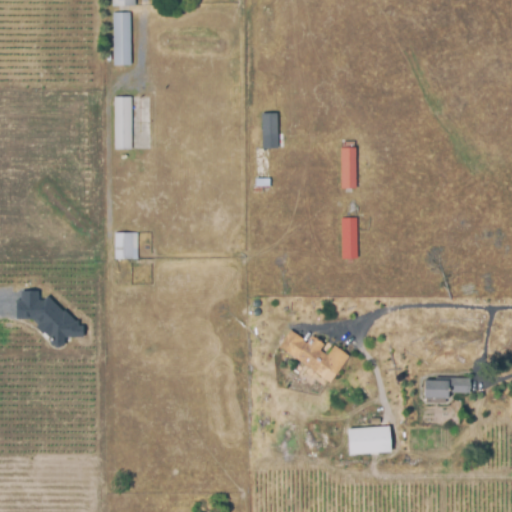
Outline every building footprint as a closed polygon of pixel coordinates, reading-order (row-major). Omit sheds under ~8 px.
[(130,13),(131,63),(115,63),(115,13),(130,13)] [(133,96),(133,148),(116,148),(116,96),(133,96)] [(260,115),(277,115),(278,148),(261,149),(260,115)] [(356,146),(356,186),(342,186),(342,146),(356,146)] [(271,178),(271,186),(263,187),(263,193),(255,193),(255,177),(271,178)] [(356,218),(357,260),(343,260),(342,218),(356,218)] [(113,233),(138,233),(138,260),(114,260),(113,233)] [(37,292),(38,301),(42,301),(47,296),(60,310),(62,312),(64,311),(70,317),(74,321),(77,321),(78,327),(82,327),(82,338),(78,338),(74,338),(63,338),(63,346),(58,346),(58,349),(55,349),(55,346),(52,346),(50,346),(50,344),(52,343),(52,338),(52,336),(49,339),(41,331),(40,333),(35,328),(38,325),(31,319),(15,319),(15,301),(20,301),(20,292),(37,292)] [(291,330),(303,340),(308,343),(313,335),(325,344),(321,350),(328,355),(335,345),(350,355),(332,381),(280,345),(291,330)] [(426,380),(451,380),(451,379),(470,379),(471,393),(451,393),(451,384),(449,384),(449,396),(426,397),(426,380)] [(347,454),(389,452),(388,427),(346,428),(347,454)]
